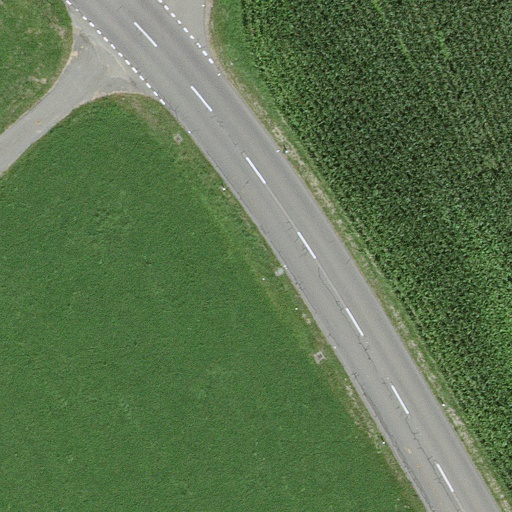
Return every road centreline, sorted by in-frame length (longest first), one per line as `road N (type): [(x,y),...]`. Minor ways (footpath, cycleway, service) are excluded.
road 1 (tertiary): [(464,511),(301,235),(138,23)]
road 2 (track): [(138,23),(0,154)]
